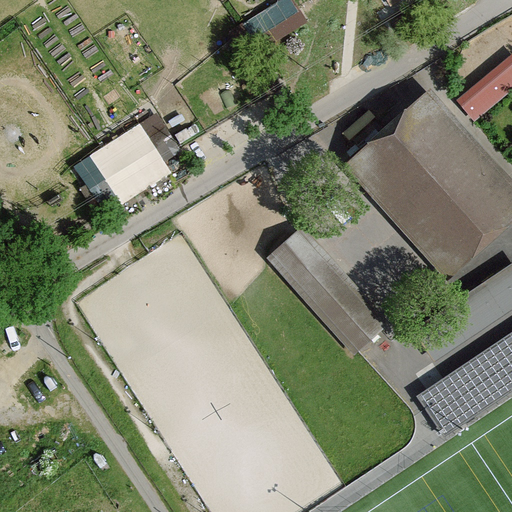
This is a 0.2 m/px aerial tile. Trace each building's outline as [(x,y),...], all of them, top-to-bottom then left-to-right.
[(315,26),(298,0),(292,0),(282,6),(237,34),(254,63),(315,26)] [(446,0),(455,14),(477,0),(446,0)] [(511,53),(456,100),(475,122),(511,90),(511,53)] [(511,179),(434,94),(353,167),(453,276),(511,222),(511,179)] [(108,151),(81,168),(109,212),(171,173),(165,163),(182,151),(168,129),(151,140),(143,128),(108,151)] [(301,236),(276,258),(358,352),(388,325),(307,231),(301,236)] [(511,309),(511,264),(414,331),(435,362),(511,309)] [(511,335),(416,396),(439,432),(511,386),(511,335)]
